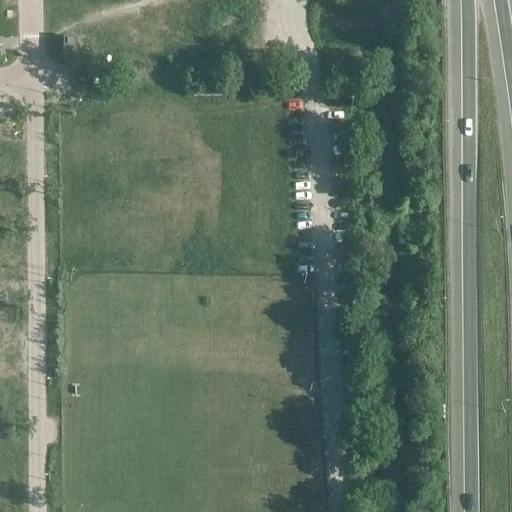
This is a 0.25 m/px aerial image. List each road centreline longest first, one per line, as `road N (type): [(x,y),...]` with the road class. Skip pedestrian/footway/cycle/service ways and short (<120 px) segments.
road 1 (motorway): [(465,0),(472,511)]
road 2 (unclassified): [(31,79),(38,511)]
